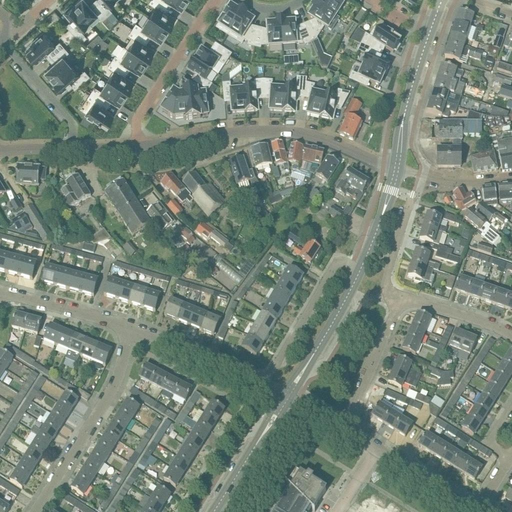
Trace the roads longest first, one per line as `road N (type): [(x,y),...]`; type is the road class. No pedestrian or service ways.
road 1 (residential): [(137,146),(300,132),(396,167)]
road 2 (residential): [(35,511),(116,382),(129,326)]
road 3 (residential): [(137,146),(140,113),(214,0)]
road 4 (residential): [(263,383),(332,268),(343,261),(360,267)]
road 5 (residential): [(477,511),(345,428)]
road 6 (residential): [(263,383),(129,326)]
road 7 (residential): [(345,428),(401,295)]
road 8 (tertiary): [(396,167),(429,32)]
road 9 (residential): [(72,148),(72,123),(0,41)]
road 10 (residential): [(129,326),(0,291)]
